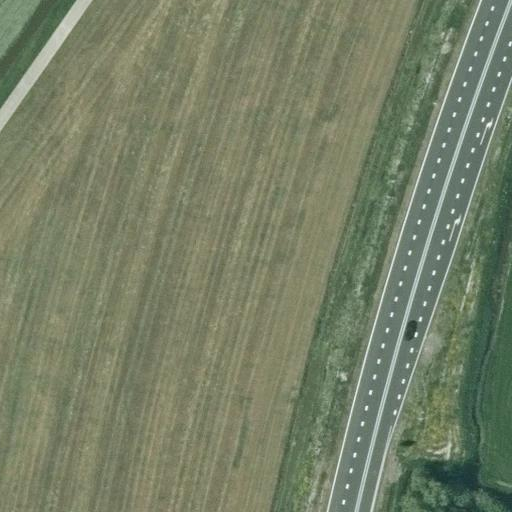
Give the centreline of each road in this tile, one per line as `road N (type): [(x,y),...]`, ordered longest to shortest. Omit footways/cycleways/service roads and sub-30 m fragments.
road 1 (trunk): [(353,511),(415,281),(511,0)]
road 2 (track): [(82,0),(0,119)]
